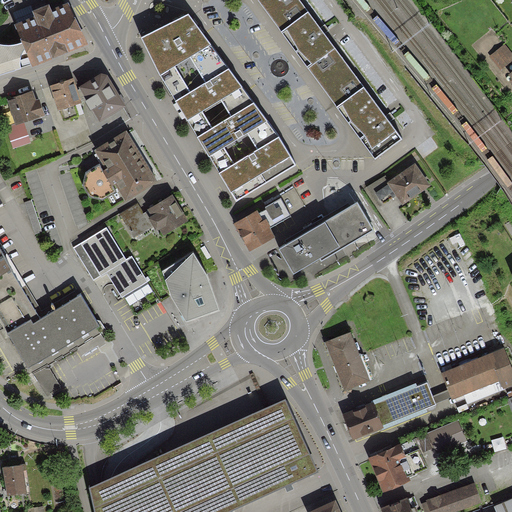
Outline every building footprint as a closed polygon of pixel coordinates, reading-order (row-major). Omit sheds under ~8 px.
[(31,64),(32,67),(82,48),(64,0),(13,19),(22,43),(31,64)] [(375,158),(401,139),(333,47),(298,0),(257,0),(307,67),(375,158)] [(187,14),(141,39),(161,75),(194,129),(219,174),(235,201),(295,166),(279,139),(256,106),(209,44),(187,14)] [(0,74),(31,64),(22,43),(15,45),(9,46),(4,45),(0,44),(0,74)] [(492,54),(511,80),(511,55),(504,45),(492,54)] [(79,87),(99,122),(126,106),(108,75),(101,74),(79,87)] [(60,110),(63,121),(78,116),(75,105),(82,103),(74,78),(50,86),(58,111),(60,110)] [(15,123),(16,124),(24,122),(44,115),(39,100),(36,101),(33,93),(8,100),(15,123)] [(5,126),(13,149),(31,142),(24,122),(16,124),(15,123),(5,126)] [(119,193),(125,203),(157,184),(125,130),(95,148),(104,164),(88,173),(84,186),(91,199),(103,202),(119,193)] [(395,193),(403,204),(431,185),(416,163),(387,182),(395,193)] [(155,220),(163,233),(185,219),(169,192),(146,206),(155,220)] [(298,192),(283,198),(287,208),(302,202),(298,192)] [(266,220),(271,228),(291,217),(281,200),(264,209),(265,210),(258,214),(263,222),(266,220)] [(118,212),(134,238),(149,229),(147,225),(155,220),(146,206),(142,209),(137,201),(118,212)] [(340,247),(372,230),(357,202),(325,220),(278,247),(291,271),(317,256),(319,259),(340,247)] [(233,225),(249,252),(276,237),(271,228),(266,220),(263,222),(258,214),(257,212),(233,225)] [(73,252),(92,283),(107,273),(134,316),(160,300),(133,257),(126,261),(107,231),(73,252)] [(0,268),(7,265),(9,263),(0,249),(0,268)] [(172,298),(186,325),(219,313),(204,268),(193,249),(162,270),(172,298)] [(31,318),(37,314),(7,265),(0,268),(0,310),(9,324),(28,313),(31,318)] [(2,329),(31,374),(103,329),(77,289),(37,314),(31,318),(28,313),(9,324),(2,329)] [(326,342),(345,391),(370,381),(351,332),(326,342)] [(511,366),(505,348),(442,372),(449,391),(452,397),(453,400),(464,395),(500,380),(503,389),(511,385),(511,366)] [(36,375),(46,396),(61,388),(51,368),(36,375)] [(500,380),(464,395),(468,404),(503,389),(500,380)] [(383,426),(436,405),(436,404),(433,397),(427,383),(375,404),(374,402),(342,415),(353,441),(384,429),(383,426)] [(449,391),(433,397),(436,404),(452,397),(449,391)] [(360,395),(353,396),(356,407),(362,405),(360,395)] [(228,511),(227,509),(313,470),(280,398),(119,470),(89,484),(95,511),(228,511)] [(468,441),(459,420),(428,433),(437,454),(468,441)] [(416,438),(369,458),(384,493),(411,481),(410,477),(428,469),(416,438)] [(23,460),(3,463),(7,492),(27,489),(23,460)] [(474,483),(426,501),(427,502),(422,504),(425,511),(453,511),(481,502),(474,483)] [(413,511),(407,498),(382,508),(383,511),(413,511)] [(496,511),(511,511),(511,499),(494,507),(496,511)] [(308,511),(336,511),(332,502),(308,511)]
